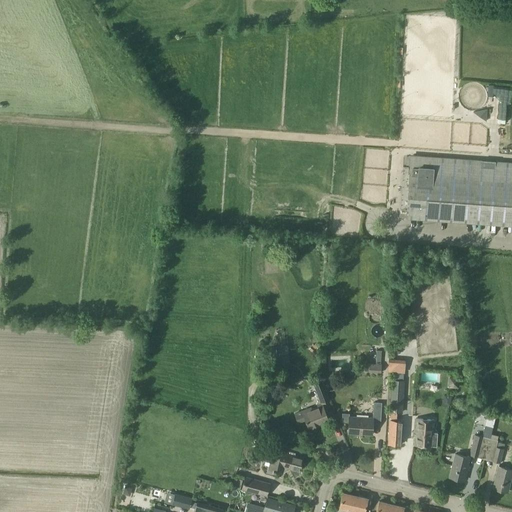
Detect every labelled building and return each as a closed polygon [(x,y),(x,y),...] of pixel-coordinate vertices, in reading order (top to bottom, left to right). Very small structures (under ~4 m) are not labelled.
[(456,85),(457,105),(447,105),(447,101),(433,101),(433,98),(430,98),(412,93),(410,93),(412,134),(421,137),(425,136),(425,130),(433,130),(435,122),(436,138),(446,138),(446,134),(436,131),(446,130),(449,118),(466,118),(466,114),(480,118),(480,111),(461,111),(461,104),(481,103),(481,85),(478,85),(456,85)] [(511,162),(411,155),(406,216),(511,224),(511,162)] [(454,330),(455,323),(446,321),(444,328),(454,330)] [(381,372),(382,364),(370,363),(369,371),(381,372)] [(403,371),(402,363),(388,364),(389,372),(403,371)] [(329,421),(323,406),(322,403),(329,401),(321,380),(314,383),(320,400),(318,401),(320,407),(305,413),(305,411),(295,415),(299,423),(306,420),(310,429),(329,421)] [(406,380),(394,380),(392,413),(405,413),(406,380)] [(373,419),(350,417),(350,414),(343,413),(342,422),(349,423),(349,434),(373,435),(373,425),(381,425),(382,403),(374,403),(373,419)] [(485,427),(493,429),(495,417),(488,416),(485,427)] [(416,419),(414,445),(437,447),(437,433),(434,433),(435,420),(416,419)] [(390,421),(389,443),(401,444),(402,422),(390,421)] [(491,439),(475,435),(470,455),(479,457),(486,459),(491,439)] [(497,442),(493,461),(501,462),(504,449),(505,444),(497,442)] [(298,470),(302,458),(288,455),(287,452),(277,449),(277,451),(275,450),(273,451),(268,468),(272,469),(272,470),(274,471),(275,470),(280,472),(282,471),(283,467),(287,465),(287,466),(298,470)] [(470,457),(456,454),(450,477),(464,481),(470,457)] [(511,475),(511,469),(499,466),(493,488),(508,492),(511,475)] [(269,484),(245,477),(242,489),(266,495),(269,484)] [(352,510),(355,496),(343,493),(339,507),(352,510)] [(176,494),(173,504),(189,508),(191,498),(176,494)] [(355,496),(352,510),(358,511),(364,511),(367,498),(355,496)] [(267,498),(263,511),(265,511),(292,511),(294,505),(267,498)] [(376,511),(389,511),(391,504),(379,501),(376,511)] [(197,503),(194,511),(227,511),(228,511),(197,503)]
